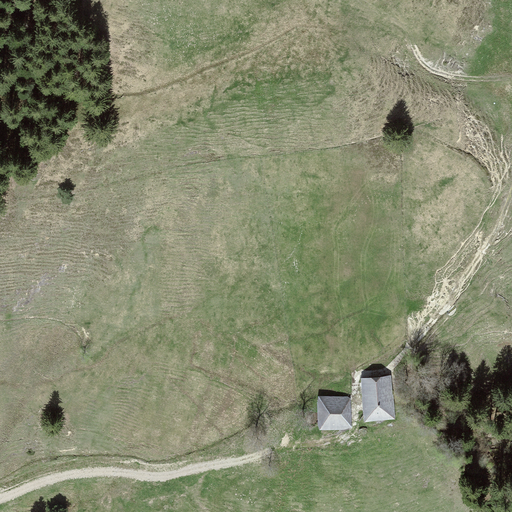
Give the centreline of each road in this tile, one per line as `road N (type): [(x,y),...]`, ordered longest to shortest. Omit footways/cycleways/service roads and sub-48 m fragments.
road 1 (track): [(346,435),(219,462),(73,463),(0,489)]
road 2 (track): [(346,435),(355,427),(354,372),(393,361),(450,299),(511,193)]
road 3 (track): [(511,80),(453,81),(427,72),(402,28),(364,18)]
